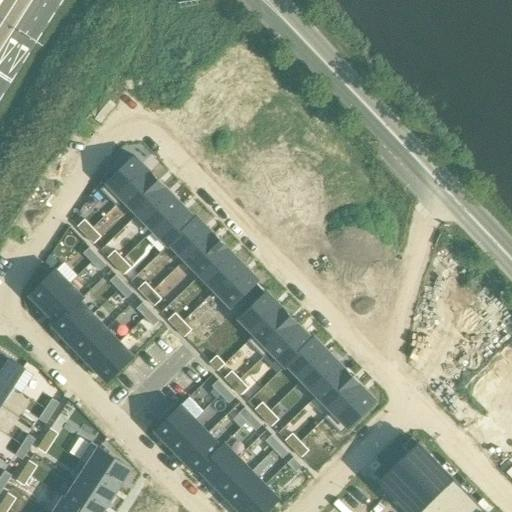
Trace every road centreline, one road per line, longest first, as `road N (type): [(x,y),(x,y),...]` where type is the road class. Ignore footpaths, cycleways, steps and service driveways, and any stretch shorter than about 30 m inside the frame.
road 1 (residential): [(409,385),(122,106)]
road 2 (tertiary): [(249,0),(435,195),(466,212)]
road 3 (residential): [(0,316),(205,511)]
road 4 (tertiary): [(466,212),(450,182),(281,0)]
road 5 (residential): [(0,298),(122,106)]
road 6 (residential): [(289,511),(409,385)]
road 7 (residential): [(511,491),(409,385)]
